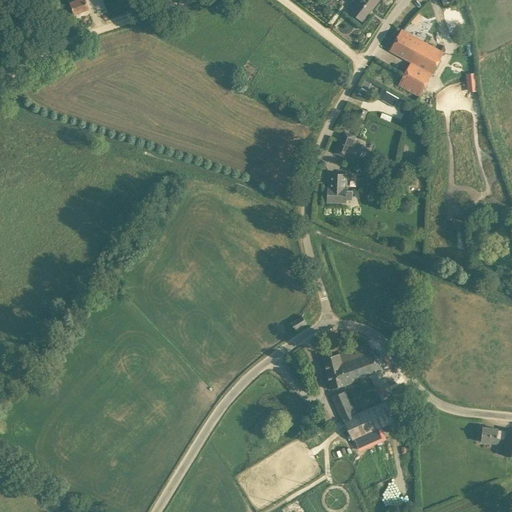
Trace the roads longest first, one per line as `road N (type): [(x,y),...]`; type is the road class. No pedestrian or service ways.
road 1 (unclassified): [(330,325),(304,198),(319,144),(365,58)]
road 2 (unclassified): [(330,325),(285,346),(231,397),(161,511)]
road 3 (unclassified): [(511,416),(441,406),(371,332),(330,325)]
road 4 (unclassified): [(0,84),(111,23),(189,0)]
